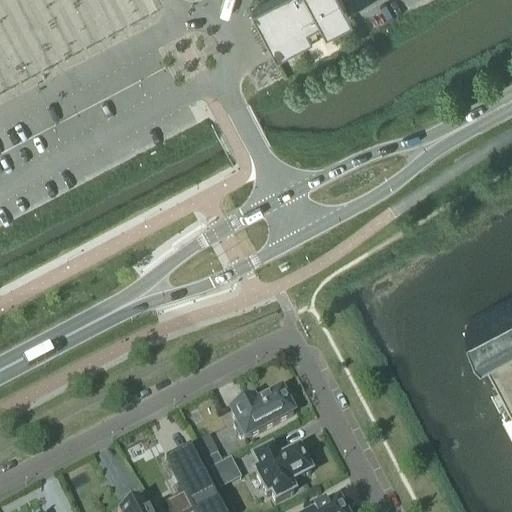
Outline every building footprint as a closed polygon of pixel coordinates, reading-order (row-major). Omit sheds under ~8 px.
[(340,0),(268,0),(250,9),(275,56),(311,37),(306,28),(318,21),(324,32),(350,19),(340,0)] [(511,299),(462,326),(476,352),(484,348),(511,402),(511,299)] [(253,405),(230,417),(235,427),(232,429),(239,442),(242,441),(244,443),(292,418),(280,395),(255,408),(253,405)] [(309,476),(297,453),(276,464),(270,452),(251,462),(258,473),(253,476),(265,499),(270,496),(274,505),(292,495),(288,487),(309,476)] [(181,497),(164,506),(166,511),(219,511),(190,455),(189,453),(174,461),(165,466),(177,489),(178,491),(181,497)] [(204,464),(208,473),(221,467),(216,457),(204,464)] [(214,484),(235,473),(230,462),(221,467),(208,473),(214,484)]
